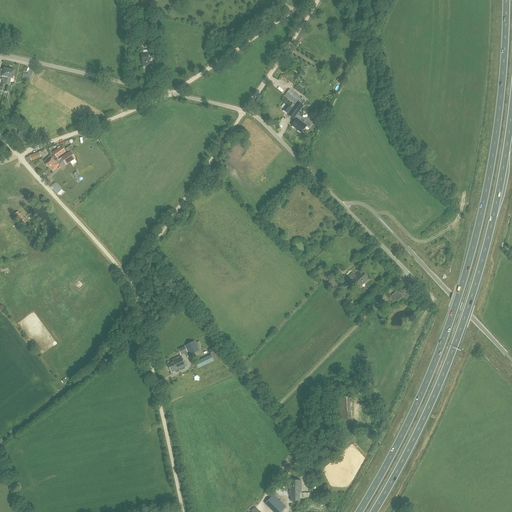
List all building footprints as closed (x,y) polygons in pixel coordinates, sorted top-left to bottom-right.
[(146,0),(136,0),(138,9),(148,8),(146,0)] [(145,29),(140,30),(140,37),(141,46),(142,46),(142,48),(145,48),(145,45),(148,45),(147,36),(146,36),(145,29)] [(141,55),(143,66),(150,66),(148,50),(143,50),(144,54),(141,55)] [(1,69),(0,72),(0,76),(2,77),(1,80),(3,80),(2,83),(4,83),(7,84),(10,69),(5,68),(4,70),(1,69)] [(287,104),(282,109),(288,114),(288,115),(294,119),(295,119),(296,118),(295,117),(296,115),(298,114),(304,106),(302,105),(306,100),(302,98),(290,89),(285,96),(296,104),(295,105),(293,103),(290,106),(287,104)] [(296,120),(291,125),(302,133),(307,126),(304,123),(307,120),(302,116),(302,117),(298,114),(296,115),(295,117),(296,118),(295,119),(296,120)] [(23,130),(18,135),(24,142),(29,138),(26,134),(27,133),(23,130)] [(77,137),(70,140),(73,148),(78,145),(77,142),(79,141),(77,137)] [(46,164),(49,167),(58,159),(57,158),(66,152),(62,146),(53,153),(55,155),(53,157),(46,164)] [(29,156),(30,156),(31,160),(31,161),(41,158),(39,152),(29,156)] [(71,152),(62,157),(63,160),(64,161),(66,164),(70,162),(72,161),(75,159),(71,152)] [(58,159),(49,167),(53,171),(59,165),(61,162),(63,160),(62,157),(59,160),(58,159)] [(18,211),(14,215),(23,225),(28,220),(18,211)] [(356,276),(353,273),(349,276),(360,287),(369,279),(361,270),(356,276)] [(328,283),(334,289),(340,284),(334,278),(330,281),(328,283)] [(339,286),(343,291),(349,286),(344,281),(339,286)] [(398,290),(389,298),(393,303),(396,300),(398,301),(400,299),(402,297),(405,300),(412,294),(411,293),(412,292),(410,289),(408,290),(406,288),(400,293),(398,290)] [(185,345),(190,355),(200,350),(194,341),(185,345)] [(178,349),(181,355),(188,352),(185,346),(178,349)] [(211,355),(199,361),(202,367),(214,361),(211,355)] [(172,372),(185,366),(181,356),(167,363),(172,372)] [(290,480),(290,496),(290,501),(300,501),(300,493),(302,493),(302,490),(301,490),(301,480),(290,480)] [(274,511),(281,511),(286,507),(273,495),(265,503),(274,511)]
